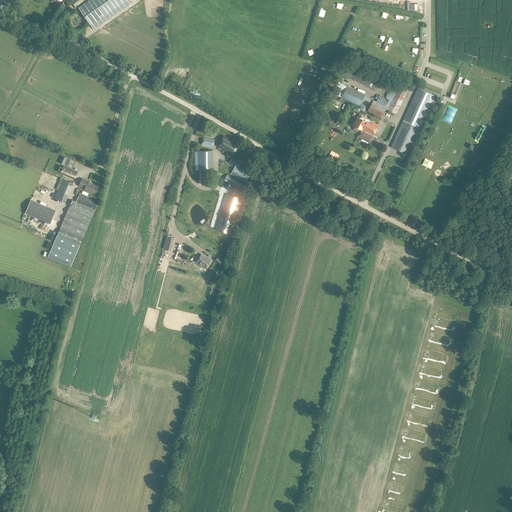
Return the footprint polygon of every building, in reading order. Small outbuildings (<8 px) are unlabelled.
[(85,2),(83,0),(71,0),(71,1),(76,9),(85,2)] [(132,3),(130,0),(89,0),(79,7),(94,29),(132,3)] [(348,64),(342,75),(374,90),(379,79),(348,64)] [(409,83),(412,76),(407,74),(404,81),(409,83)] [(365,95),(347,87),(341,97),(360,106),(365,95)] [(380,96),(376,102),(387,108),(386,109),(395,114),(407,92),(400,88),(397,93),(392,90),(387,99),(380,96)] [(418,88),(391,148),(408,155),(435,96),(418,88)] [(344,105),(336,101),(334,100),(332,104),(344,110),(346,106),(344,105)] [(386,109),(387,108),(376,102),(373,101),(367,111),(381,118),(386,109)] [(370,134),(374,135),(379,126),(361,116),(361,117),(360,116),(354,127),(361,131),(358,137),(362,139),(364,134),(369,136),(370,134)] [(369,136),(364,134),(362,139),(369,143),(374,135),(370,134),(369,136)] [(239,145),(224,136),(218,147),(228,152),(227,154),(229,155),(228,156),(231,157),(232,158),(232,157),(239,145)] [(204,137),(202,146),(213,149),(215,139),(204,137)] [(422,144),(415,140),(412,147),(420,150),(422,144)] [(64,165),(68,158),(62,156),(59,163),(64,165)] [(232,158),(231,157),(229,162),(236,166),(239,167),(241,163),(232,157),(232,158)] [(211,161),(194,161),(194,171),(211,171),(211,161)] [(78,172),(68,168),(63,166),(60,173),(74,179),(78,172)] [(239,167),(236,166),(231,174),(246,182),(251,173),(239,167)] [(248,187),(227,175),(225,180),(245,192),(248,187)] [(89,191),(94,194),(96,191),(98,186),(89,182),(89,181),(82,178),(79,186),(85,188),(84,191),(88,192),(89,191)] [(73,183),(63,179),(55,199),(65,203),(73,183)] [(242,199),(227,195),(217,230),(232,234),(242,199)] [(50,224),(56,211),(31,200),(25,213),(50,224)] [(72,200),(48,257),(71,267),(95,210),(72,200)] [(166,237),(163,249),(171,251),(174,239),(166,237)] [(201,255),(196,262),(205,268),(210,261),(201,255)]
